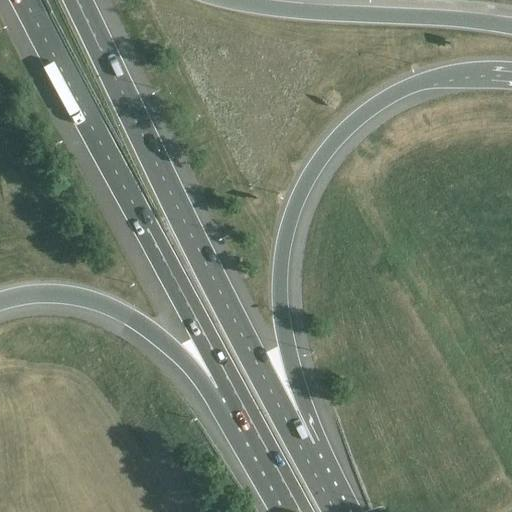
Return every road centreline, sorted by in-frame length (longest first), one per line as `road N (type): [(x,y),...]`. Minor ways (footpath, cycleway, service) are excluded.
road 1 (trunk): [(301,452),(279,284),(286,231),(309,175),(353,123),(407,87),(461,71),(511,70)]
road 2 (trunk): [(301,452),(77,0)]
road 3 (trunk): [(23,0),(227,383)]
road 4 (trunk): [(511,27),(223,0)]
road 5 (trunk): [(0,302),(43,294),(92,301),(227,383)]
road 6 (trunk): [(227,383),(300,511)]
